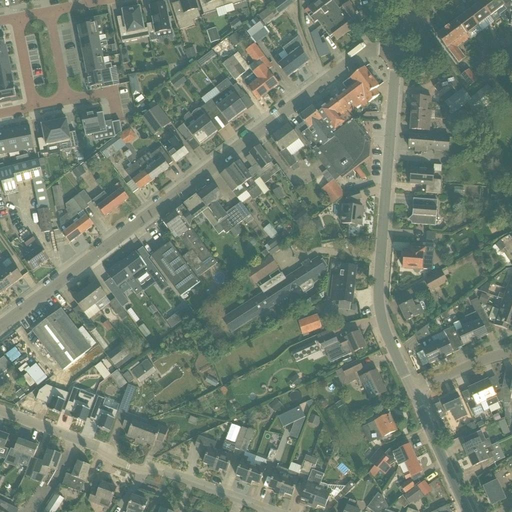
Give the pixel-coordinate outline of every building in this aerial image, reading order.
[(179,0),(180,2),(172,5),(178,24),(192,19),(193,21),(201,19),(198,10),(198,9),(195,0),(179,0)] [(216,10),(224,7),(221,0),(198,0),(204,15),(217,11),(216,10)] [(288,8),(281,0),(280,0),(273,6),(280,15),(288,8)] [(318,0),(304,11),(308,16),(314,23),(316,22),(320,19),(320,20),(328,13),(323,7),(325,6),(320,0),(318,0)] [(320,0),(325,6),(323,7),(328,13),(330,17),(339,10),(348,3),(345,0),(320,0)] [(484,0),(481,2),(491,16),(488,18),(493,23),(500,17),(499,16),(507,10),(499,0),(484,0)] [(511,0),(499,0),(507,10),(499,16),(500,17),(507,26),(511,26),(511,0)] [(349,2),(348,3),(339,10),(346,19),(334,28),(337,32),(332,36),(334,37),(336,41),(353,28),(363,21),(359,15),(351,5),(349,3),(349,2)] [(488,18),(491,16),(481,2),(468,12),(478,25),(483,30),(493,23),(488,18)] [(158,4),(150,6),(154,24),(147,25),(150,43),(158,41),(156,34),(172,31),(170,18),(168,18),(165,5),(158,6),(158,4)] [(137,32),(144,30),(139,8),(125,11),(126,14),(123,14),(126,27),(119,29),(122,44),(139,40),(137,32)] [(265,24),(276,17),(269,8),(259,15),(265,24)] [(330,17),(328,13),(320,20),(320,19),(316,22),(331,39),(334,37),(332,36),(337,32),(334,28),(346,19),(339,10),(330,17)] [(456,21),(466,35),(478,25),(468,12),(456,21)] [(78,28),(81,41),(98,37),(96,25),(101,24),(100,17),(85,20),(86,26),(78,28)] [(267,32),(256,18),(243,28),(254,42),(267,32)] [(238,19),(230,25),(235,31),(242,25),(238,19)] [(466,35),(456,21),(437,35),(447,49),(448,49),(459,63),(465,59),(457,48),(454,44),(466,35)] [(228,39),(232,45),(240,38),(236,33),(228,39)] [(220,40),(218,34),(209,37),(211,43),(220,40)] [(289,57),(298,70),(309,62),(300,50),(303,48),(299,36),(282,49),(289,57)] [(81,41),(83,52),(101,48),(108,47),(107,41),(99,43),(98,37),(81,41)] [(507,37),(499,43),(504,49),(511,43),(507,37)] [(322,44),(320,39),(314,44),(320,59),(330,54),(326,43),(322,44)] [(495,42),(489,46),(496,55),(502,50),(495,42)] [(245,51),(256,65),(265,58),(255,44),(245,51)] [(101,48),(83,52),(85,62),(103,59),(101,48)] [(186,51),(188,59),(197,57),(194,48),(186,51)] [(128,56),(127,49),(120,50),(121,57),(128,56)] [(493,57),(486,49),(480,54),(486,62),(493,57)] [(212,51),(206,56),(211,62),(217,58),(212,51)] [(235,80),(250,69),(237,53),(223,64),(235,80)] [(0,67),(10,66),(8,56),(0,57),(0,67)] [(273,59),(288,78),(298,70),(289,57),(283,62),(278,56),(273,59)] [(85,62),(87,74),(110,69),(110,70),(112,69),(111,64),(104,66),(103,59),(85,62)] [(0,78),(12,76),(10,66),(0,67),(0,78)] [(258,81),(268,93),(278,85),(264,66),(253,74),(258,81)] [(343,84),(347,89),(347,90),(349,88),(361,105),(360,105),(363,108),(379,96),(375,90),(379,87),(372,79),(373,79),(372,78),(371,76),(370,76),(364,68),(343,84)] [(113,83),(110,70),(110,69),(87,74),(86,74),(89,88),(103,85),(103,88),(113,86),(113,83)] [(469,87),(477,81),(469,71),(461,76),(469,87)] [(171,81),(176,89),(187,81),(181,74),(171,81)] [(438,94),(450,85),(456,80),(451,74),(434,87),(438,94)] [(0,78),(0,88),(14,86),(12,76),(0,78)] [(243,82),(257,101),(268,93),(258,81),(252,85),(247,79),(243,82)] [(229,87),(220,94),(238,118),(244,114),(243,112),(246,110),(240,101),(245,97),(236,85),(230,89),(229,87)] [(14,86),(0,88),(0,104),(11,102),(10,98),(16,97),(14,86)] [(463,89),(457,94),(458,94),(445,103),(453,114),(467,103),(476,115),(498,98),(488,86),(471,99),(463,89)] [(347,89),(333,99),(341,110),(339,112),(342,116),(345,114),(347,112),(348,114),(360,105),(361,105),(349,88),(347,90),(347,89)] [(233,122),(238,118),(220,94),(205,105),(216,119),(221,114),(228,123),(231,121),(233,122)] [(431,103),(431,98),(412,97),(411,110),(427,111),(435,111),(441,112),(442,106),(436,105),(436,104),(431,103)] [(334,134),(351,121),(345,114),(342,116),(339,112),(341,110),(333,99),(319,110),(326,118),(324,120),(325,121),(324,122),(334,134)] [(189,113),(209,140),(215,136),(214,134),(217,132),(210,123),(216,119),(205,105),(199,110),(198,110),(196,110),(193,113),(192,114),(191,115),(189,113)] [(295,129),(314,154),(336,137),(334,134),(324,122),(325,121),(324,120),(326,118),(319,110),(316,105),(313,107),(299,117),(304,124),(299,127),(301,130),(298,133),(295,129)] [(171,123),(158,106),(141,118),(154,136),(171,123)] [(427,111),(411,110),(410,130),(429,131),(430,119),(446,120),(446,106),(442,106),(441,112),(435,111),(427,111)] [(96,113),(81,116),(86,137),(107,132),(103,113),(96,114),(96,113)] [(187,140),(192,137),(199,146),(202,143),(204,145),(209,140),(189,113),(185,116),(184,119),(184,120),(186,123),(178,129),(187,140)] [(65,119),(54,121),(59,145),(70,143),(72,149),(79,148),(75,132),(69,133),(67,120),(65,121),(65,119)] [(341,180),(347,175),(341,167),(370,144),(371,144),(352,120),(351,121),(334,134),(336,137),(314,154),(334,181),(339,177),(341,180)] [(47,148),(59,145),(54,121),(43,123),(44,125),(42,125),(44,138),(38,140),(41,155),(48,154),(47,148)] [(120,121),(112,123),(115,138),(122,132),(120,121)] [(304,146),(288,125),(271,138),(281,152),(279,154),(290,168),(297,164),(291,156),(304,146)] [(29,126),(16,129),(21,151),(34,149),(29,126)] [(4,131),(8,154),(21,151),(16,129),(4,131)] [(0,155),(8,154),(4,131),(0,131),(0,155)] [(119,136),(126,146),(133,141),(125,131),(119,136)] [(422,136),(410,135),(409,148),(415,149),(414,152),(421,152),(422,136)] [(427,153),(427,150),(434,150),(435,137),(422,136),(421,152),(427,153)] [(434,150),(435,150),(448,151),(449,138),(435,137),(434,150)] [(175,139),(170,143),(170,142),(163,147),(168,153),(176,164),(188,154),(180,144),(179,145),(175,139)] [(100,150),(102,153),(107,160),(120,151),(112,141),(100,150)] [(347,175),(369,158),(370,144),(341,167),(347,175)] [(275,167),(259,147),(250,154),(257,164),(252,168),(260,178),(275,167)] [(152,182),(164,172),(170,168),(168,166),(173,163),(161,148),(151,155),(150,153),(138,162),(132,155),(129,150),(128,151),(152,182)] [(82,152),(84,161),(93,154),(92,150),(82,152)] [(84,164),(89,170),(105,159),(100,151),(90,159),(84,164)] [(138,189),(139,191),(152,182),(128,151),(124,154),(132,166),(125,172),(132,182),(127,185),(133,194),(138,189)] [(39,160),(39,161),(43,177),(48,176),(44,159),(39,160)] [(39,161),(0,170),(0,176),(5,196),(18,193),(16,185),(43,178),(39,161)] [(246,172),(239,162),(230,169),(242,186),(246,192),(246,191),(248,193),(257,186),(254,182),(260,178),(252,168),(246,172)] [(77,179),(86,172),(81,166),(72,172),(77,179)] [(366,178),(359,168),(355,171),(362,181),(366,178)] [(433,180),(434,170),(411,168),(410,184),(426,186),(425,193),(441,194),(442,181),(433,180)] [(230,169),(221,176),(220,177),(237,199),(246,192),(242,186),(230,169)] [(332,205),(345,195),(333,180),(321,190),(332,205)] [(185,203),(191,211),(188,213),(188,214),(183,217),(190,227),(192,220),(202,213),(216,202),(223,197),(212,183),(198,193),(185,203)] [(117,208),(129,199),(121,190),(122,189),(119,184),(114,187),(118,192),(109,198),(117,208)] [(52,188),(56,208),(64,206),(60,186),(52,188)] [(284,197),(280,188),(273,191),(277,200),(284,197)] [(87,205),(91,202),(96,209),(98,208),(105,217),(117,208),(109,198),(109,199),(104,192),(92,202),(84,191),(79,195),(88,207),(89,207),(87,205)] [(347,203),(361,199),(359,192),(345,196),(347,203)] [(68,214),(66,215),(67,216),(74,225),(81,235),(94,226),(83,212),(88,207),(79,195),(74,199),(82,210),(77,213),(75,211),(73,212),(70,207),(66,210),(68,214)] [(411,223),(411,225),(435,226),(436,218),(437,208),(437,201),(413,199),(413,207),(418,208),(417,216),(412,215),(412,217),(408,220),(411,223)] [(243,220),(235,207),(226,214),(216,202),(202,213),(219,235),(224,231),(226,233),(228,232),(243,220)] [(235,207),(243,220),(250,215),(241,203),(235,207)] [(188,214),(188,213),(182,206),(174,212),(172,213),(162,221),(171,233),(175,239),(178,237),(189,253),(181,258),(191,271),(200,265),(206,272),(217,264),(211,256),(190,227),(183,217),(188,214)] [(341,224),(350,225),(351,226),(352,228),(355,228),(357,227),(357,226),(361,226),(363,208),(343,206),(341,224)] [(52,232),(48,210),(39,211),(42,233),(52,232)] [(299,227),(309,219),(305,212),(294,220),(299,227)] [(69,244),(81,235),(74,225),(67,216),(66,215),(60,220),(64,225),(61,227),(62,234),(69,244)] [(315,226),(322,224),(320,218),(313,220),(315,226)] [(242,232),(237,226),(230,232),(235,238),(242,232)] [(271,239),(272,239),(277,234),(272,228),(266,233),(271,239)] [(285,232),(280,236),(284,241),(289,237),(285,232)] [(436,233),(427,232),(427,241),(435,241),(436,233)] [(27,247),(35,241),(31,236),(23,241),(27,247)] [(267,245),(271,250),(282,241),(279,236),(278,236),(273,240),(267,245)] [(247,246),(252,248),(256,244),(255,239),(250,237),(246,241),(247,246)] [(499,257),(504,254),(502,251),(506,248),(500,242),(492,249),(497,255),(499,257)] [(170,243),(151,257),(157,265),(180,297),(200,283),(191,271),(181,258),(170,243)] [(422,271),(422,270),(423,263),(433,254),(434,245),(423,244),(423,248),(410,247),(409,253),(404,252),(403,259),(401,260),(400,262),(401,265),(403,266),(403,269),(412,269),(412,270),(413,270),(414,272),(415,274),(418,274),(419,272),(420,270),(422,271)] [(24,258),(33,271),(48,260),(40,247),(24,258)] [(264,258),(269,255),(266,250),(261,253),(264,258)] [(121,263),(145,294),(145,293),(139,286),(151,278),(162,293),(170,288),(148,259),(143,262),(136,253),(122,264),(122,263),(121,263)] [(310,263),(308,260),(301,265),(303,267),(284,280),(264,294),(223,321),(232,334),(253,320),(256,325),(275,313),(271,308),(289,297),(293,304),(306,295),(302,288),(312,281),(314,284),(321,279),(320,276),(327,272),(324,268),(327,267),(322,260),(320,261),(318,258),(310,263)] [(333,261),(332,269),(341,269),(341,261),(333,261)] [(144,294),(145,294),(121,263),(107,274),(118,289),(127,283),(131,289),(137,297),(144,293),(144,294)] [(2,264),(0,265),(0,271),(12,287),(14,286),(14,285),(23,278),(13,265),(6,270),(2,264)] [(238,270),(242,275),(250,269),(246,264),(238,270)] [(331,301),(352,303),(356,267),(342,265),(340,277),(334,276),(331,301)] [(10,289),(12,287),(0,271),(0,294),(0,295),(9,288),(10,289)] [(430,292),(447,282),(442,272),(425,281),(430,292)] [(237,280),(232,283),(231,284),(235,290),(242,286),(238,280),(237,280)] [(95,305),(106,297),(96,283),(85,291),(95,305)] [(511,303),(511,291),(507,290),(505,295),(499,293),(498,298),(503,300),(511,303)] [(95,305),(85,291),(73,300),(84,314),(95,305)] [(123,309),(130,304),(120,291),(114,296),(123,309)] [(489,297),(481,294),(479,302),(487,305),(489,297)] [(406,322),(418,316),(425,313),(424,311),(429,309),(430,307),(426,298),(424,298),(418,301),(412,304),(412,302),(400,308),(406,322)] [(126,315),(115,299),(110,303),(109,303),(109,304),(120,319),(126,315)] [(306,308),(312,305),(308,300),(303,303),(306,308)] [(511,303),(503,300),(499,310),(511,314),(511,303)] [(186,307),(176,315),(181,322),(192,314),(186,307)] [(511,314),(499,310),(492,308),(489,318),(496,320),(494,326),(506,330),(507,330),(503,328),(504,326),(498,324),(499,322),(508,326),(511,327),(511,325),(511,314)] [(85,341),(61,309),(32,331),(62,371),(84,354),(78,346),(85,341)] [(483,326),(489,323),(484,313),(482,309),(465,317),(465,319),(476,343),(479,342),(478,340),(488,336),(483,326)] [(299,323),(303,335),(309,333),(317,330),(322,328),(317,315),(303,320),(303,321),(299,323)] [(96,329),(89,319),(83,323),(90,333),(96,329)] [(454,327),(449,329),(454,340),(459,338),(463,347),(473,342),(474,344),(476,343),(465,319),(459,322),(462,328),(463,327),(464,329),(457,333),(454,327)] [(113,329),(107,322),(102,325),(108,332),(113,329)] [(151,335),(144,325),(138,329),(146,339),(151,335)] [(440,363),(442,361),(434,343),(431,338),(426,326),(414,336),(418,341),(423,351),(429,365),(439,360),(440,363)] [(443,332),(447,340),(439,343),(438,341),(434,343),(442,361),(445,360),(444,358),(453,354),(449,345),(454,342),(453,340),(454,340),(449,329),(443,332)] [(366,348),(359,332),(345,338),(346,339),(340,342),(342,347),(340,352),(343,358),(352,354),(366,348)] [(323,350),(338,344),(334,335),(319,341),(323,350)] [(323,350),(319,341),(316,343),(316,342),(291,353),(296,363),(320,352),(320,351),(323,350)] [(118,369),(124,364),(122,361),(131,354),(123,344),(107,356),(118,369)] [(137,346),(132,351),(135,355),(140,351),(137,346)] [(16,348),(7,353),(11,361),(20,355),(16,348)] [(0,375),(11,367),(4,357),(0,360),(0,375)] [(140,384),(157,372),(147,360),(131,371),(132,372),(131,373),(140,384)] [(341,368),(346,378),(363,370),(359,360),(341,368)] [(94,368),(99,374),(106,369),(101,363),(94,368)] [(26,372),(27,374),(35,383),(38,387),(47,379),(36,365),(26,372)] [(117,371),(111,376),(114,380),(120,375),(117,371)] [(371,400),(386,393),(376,371),(361,378),(371,400)] [(30,387),(35,383),(27,374),(23,378),(30,387)] [(301,382),(296,376),(290,382),(292,383),(295,387),(296,387),(301,382)] [(488,380),(478,385),(486,402),(488,408),(489,407),(498,403),(503,401),(502,388),(503,383),(502,388),(493,392),(488,380)] [(511,392),(511,382),(511,385),(503,383),(502,388),(503,401),(504,401),(504,403),(509,403),(510,399),(511,393),(511,392)] [(481,404),(486,402),(478,385),(468,389),(473,401),(468,404),(474,417),(484,413),(481,404)] [(48,410),(61,415),(68,394),(47,386),(39,391),(36,400),(50,405),(48,410)] [(219,390),(225,403),(234,399),(227,386),(219,390)] [(73,419),(85,424),(93,403),(79,397),(81,391),(74,388),(65,410),(75,414),(73,419)] [(26,396),(21,390),(15,395),(20,401),(26,396)] [(462,406),(463,406),(457,394),(440,402),(446,414),(451,411),(455,422),(467,417),(462,406)] [(98,428),(110,432),(118,411),(120,405),(106,400),(99,397),(90,419),(99,423),(98,428)] [(272,404),(278,409),(281,406),(276,400),(272,404)] [(137,443),(140,444),(146,427),(148,422),(138,418),(127,414),(126,418),(122,428),(130,430),(127,437),(138,441),(137,443)] [(283,428),(288,426),(283,415),(278,417),(283,428)] [(320,418),(311,415),(309,421),(317,424),(320,418)] [(383,438),(397,431),(389,415),(375,422),(367,425),(373,438),(381,435),(383,438)] [(198,420),(191,417),(188,423),(195,426),(198,420)] [(506,419),(499,420),(503,434),(509,433),(506,419)] [(469,432),(476,429),(474,423),(467,426),(469,432)] [(156,440),(163,443),(168,430),(158,426),(157,431),(146,427),(140,444),(142,445),(143,442),(154,446),(156,440)] [(240,451),(248,430),(247,429),(244,439),(238,437),(234,448),(240,451)] [(255,432),(248,430),(240,451),(246,453),(249,441),(251,442),(255,432)] [(483,450),(481,444),(486,442),(481,431),(468,437),(470,443),(463,446),(468,457),(483,450)] [(0,447),(4,449),(9,437),(0,433),(0,447)] [(208,452),(203,464),(210,466),(209,470),(214,471),(221,453),(214,450),(217,443),(199,436),(195,447),(208,452)] [(38,447),(19,440),(15,451),(11,449),(4,463),(16,468),(18,463),(22,454),(33,458),(38,447)] [(273,463),(277,451),(278,448),(273,445),(267,461),(273,463)] [(405,463),(416,458),(409,445),(399,449),(397,445),(389,450),(385,454),(384,454),(374,467),(369,474),(374,478),(379,471),(385,463),(389,466),(397,462),(398,466),(399,466),(405,463)] [(480,464),(483,471),(495,463),(491,453),(494,452),(492,446),(483,450),(468,457),(473,467),(480,464)] [(221,453),(214,471),(218,473),(220,470),(227,472),(234,453),(222,449),(221,453)] [(368,462),(374,467),(384,454),(378,449),(368,462)] [(62,456),(48,451),(44,462),(38,460),(37,462),(33,472),(34,472),(31,479),(40,484),(45,476),(45,477),(48,468),(56,471),(62,456)] [(243,457),(236,476),(243,478),(242,482),(246,484),(253,465),(246,462),(248,458),(243,457)] [(306,475),(311,460),(306,457),(304,461),(299,473),(306,475)] [(416,458),(405,463),(409,472),(403,474),(406,480),(411,477),(422,472),(416,458)] [(311,460),(306,475),(311,477),(317,462),(311,460)] [(62,486),(75,491),(81,493),(85,482),(91,467),(77,462),(72,476),(66,474),(62,486)] [(291,462),(288,470),(299,473),(301,466),(291,462)] [(252,482),(259,485),(266,465),(262,463),(260,467),(253,465),(246,484),(251,485),(252,482)] [(277,466),(269,488),(275,491),(274,494),(279,496),(288,471),(277,466)] [(288,471),(279,496),(284,498),(285,494),(292,497),(299,477),(298,477),(299,475),(288,471)] [(312,508),(321,483),(320,483),(321,481),(311,477),(309,481),(308,481),(301,500),(308,503),(307,506),(312,508)] [(405,494),(415,487),(410,480),(400,487),(405,494)] [(417,487),(420,492),(428,486),(424,481),(417,487)] [(483,488),(492,506),(505,500),(497,481),(483,488)] [(350,482),(345,487),(328,485),(328,486),(321,483),(312,508),(316,510),(318,506),(324,509),(329,497),(333,499),(338,504),(355,486),(350,482)] [(108,509),(111,503),(116,488),(102,483),(98,493),(93,491),(89,502),(108,509)] [(404,496),(410,504),(422,495),(416,487),(404,496)] [(49,511),(56,511),(57,510),(64,499),(56,494),(45,509),(49,511)] [(378,494),(367,508),(372,511),(382,511),(388,508),(383,497),(378,494)] [(143,511),(147,502),(139,499),(140,498),(134,496),(134,497),(132,497),(126,511),(143,511)] [(406,501),(402,496),(397,500),(401,505),(406,501)] [(17,511),(19,509),(0,500),(0,511),(17,511)] [(344,511),(360,511),(361,511),(355,509),(358,503),(350,500),(347,506),(344,511)]
